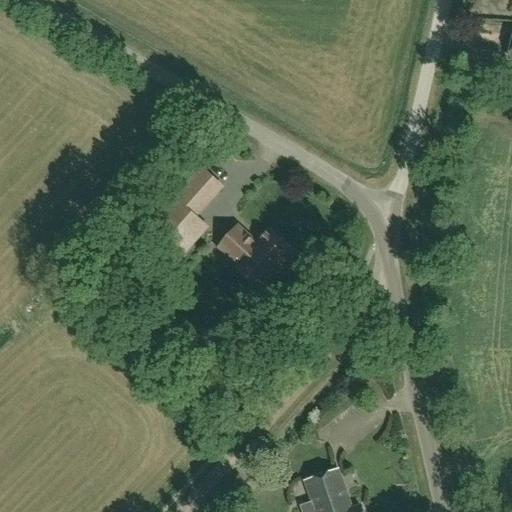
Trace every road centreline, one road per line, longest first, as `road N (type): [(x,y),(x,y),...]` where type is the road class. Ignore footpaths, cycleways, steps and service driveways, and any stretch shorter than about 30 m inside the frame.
road 1 (unclassified): [(393,207),(25,0)]
road 2 (track): [(189,511),(393,276)]
road 3 (unclassified): [(442,511),(393,276),(393,207)]
road 4 (unclassified): [(393,207),(443,0)]
